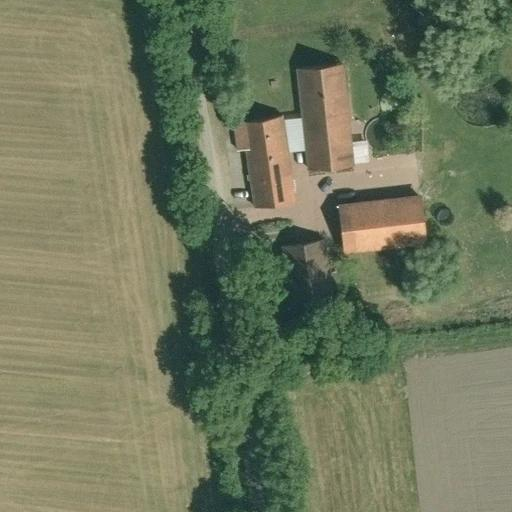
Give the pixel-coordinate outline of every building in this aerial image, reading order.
[(356,166),(347,65),(297,70),(302,119),(305,153),(307,171),(356,166)] [(287,121),(287,117),(243,123),(234,125),(237,153),(247,152),(255,208),(298,202),(292,155),(287,121)] [(302,119),(287,121),(292,155),(305,153),(302,119)] [(426,196),(343,205),(348,254),(432,245),(426,196)] [(326,294),(319,246),(300,249),(308,297),(326,294)]
